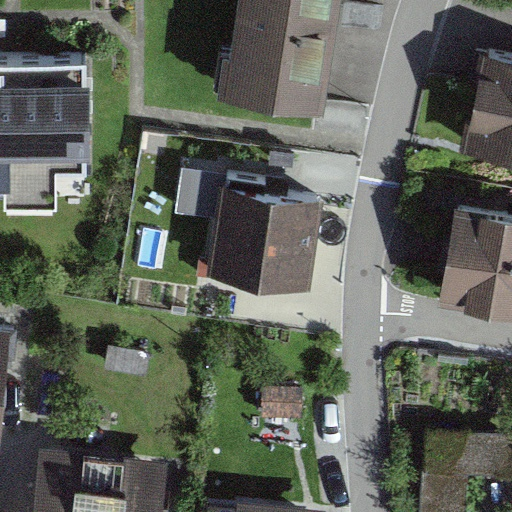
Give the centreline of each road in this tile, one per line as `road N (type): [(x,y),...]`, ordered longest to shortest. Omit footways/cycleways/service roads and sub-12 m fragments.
road 1 (residential): [(430,0),(375,310)]
road 2 (residential): [(370,511),(375,310)]
road 3 (residential): [(375,310),(511,334)]
